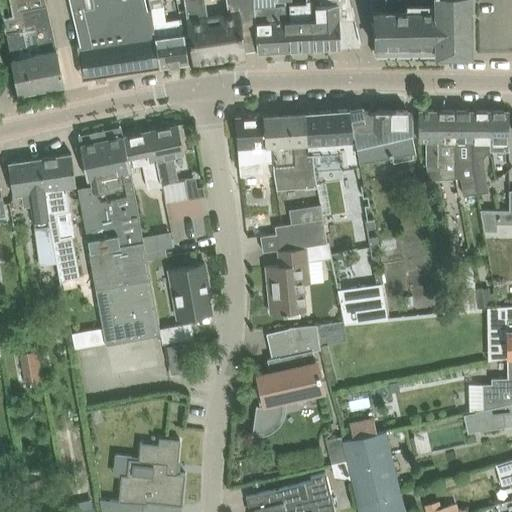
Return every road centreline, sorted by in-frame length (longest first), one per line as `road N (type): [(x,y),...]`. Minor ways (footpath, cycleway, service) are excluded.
road 1 (residential): [(210,511),(210,457),(235,290),(205,87)]
road 2 (tertiary): [(205,87),(511,80)]
road 3 (tertiary): [(0,131),(205,87)]
